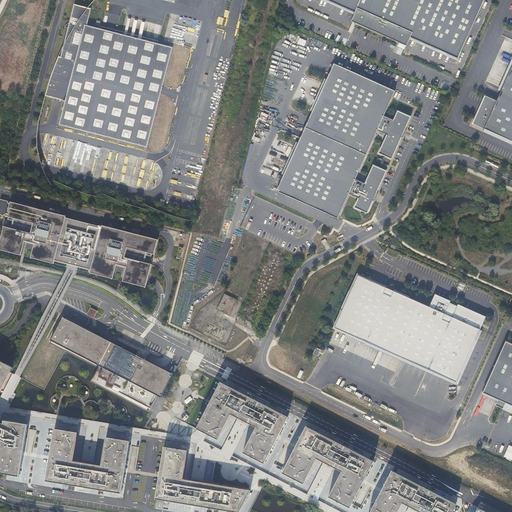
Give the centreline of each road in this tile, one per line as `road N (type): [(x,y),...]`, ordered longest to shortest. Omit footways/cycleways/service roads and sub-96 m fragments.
road 1 (unclassified): [(511,180),(459,158),(426,166),(394,215),(299,274),(261,356),(268,372),(432,452),(454,444)]
road 2 (unclassified): [(444,484),(96,297),(46,283),(7,295)]
